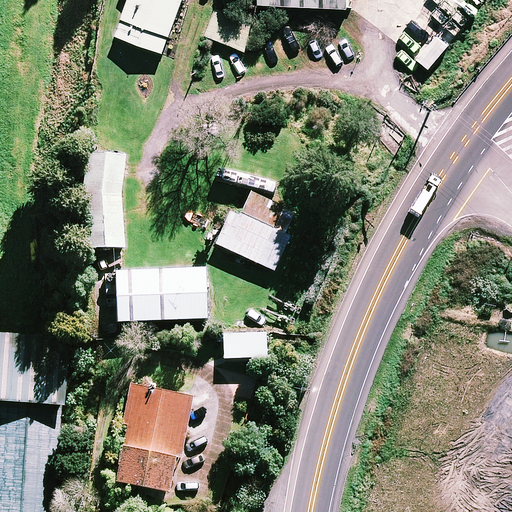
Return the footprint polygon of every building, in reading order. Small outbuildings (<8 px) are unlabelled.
[(125,0),(123,5),(132,9),(120,38),(167,56),(188,0),(125,0)] [(352,0),(264,0),(265,6),(352,10),(352,0)] [(254,25),(217,13),(208,39),(245,51),(254,25)] [(125,157),(90,157),(89,252),(125,252),(125,157)] [(298,217),(285,211),(275,233),(235,214),(220,247),(271,272),(298,217)] [(210,323),(208,273),(118,276),(120,326),(210,323)] [(271,363),(269,324),(224,326),(225,355),(258,354),(259,363),(271,363)] [(0,404),(67,407),(69,342),(0,339),(0,404)] [(157,392),(133,389),(120,489),(175,496),(180,461),(184,461),(192,400),(157,395),(157,392)] [(54,511),(60,414),(0,410),(0,511),(54,511)]
